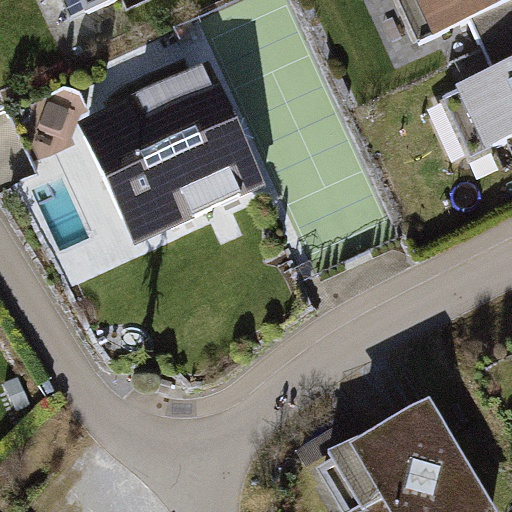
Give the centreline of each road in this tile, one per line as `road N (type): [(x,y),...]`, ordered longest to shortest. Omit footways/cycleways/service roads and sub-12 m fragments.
road 1 (residential): [(154,472),(358,333),(511,261)]
road 2 (residential): [(154,472),(0,252)]
